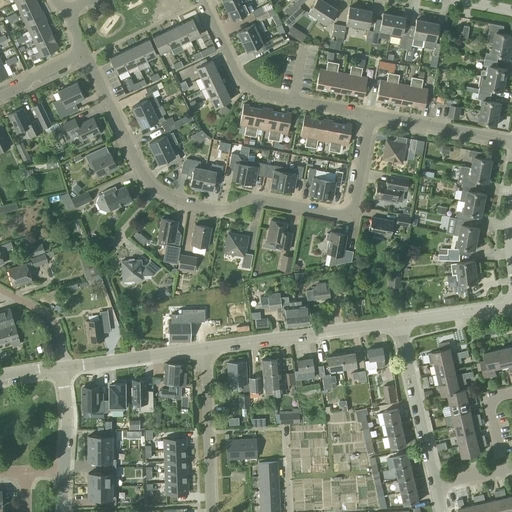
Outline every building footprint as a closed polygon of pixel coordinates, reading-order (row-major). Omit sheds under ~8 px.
[(36,0),(20,0),(15,2),(20,13),(38,5),(36,0)] [(224,0),(222,1),(227,11),(245,2),(243,0),(224,0)] [(294,11),(300,7),(303,4),(299,0),(296,0),(290,6),(294,11)] [(308,12),(318,18),(327,3),(321,0),(316,0),(312,7),(308,12)] [(245,2),(227,11),(232,21),(250,13),(245,2)] [(327,3),(318,18),(327,24),(330,20),(333,21),(336,18),(333,15),(336,10),(327,3)] [(20,13),(25,24),(44,16),(38,5),(20,13)] [(289,16),(291,14),(294,11),(290,6),(284,11),(289,16)] [(259,15),(263,13),(261,7),(252,11),(254,17),(259,15)] [(294,11),(291,14),(295,19),(304,11),(300,7),(294,11)] [(357,26),(360,9),(349,7),(346,24),(357,26)] [(371,11),(360,9),(357,26),(368,28),(371,11)] [(263,13),(259,15),(254,17),(257,23),(271,16),(268,11),(263,13)] [(390,33),(394,15),(383,13),(379,31),(390,33)] [(400,42),(401,35),(405,17),(394,15),(390,33),(389,40),(400,42)] [(44,16),(25,24),(31,35),(49,27),(44,16)] [(182,23),(190,39),(200,35),(192,19),(182,23)] [(415,27),(413,37),(412,45),(422,47),(427,22),(416,20),(415,27)] [(427,22),(422,47),(433,49),(432,55),(438,56),(440,44),(434,43),(438,24),(427,22)] [(182,23),(172,28),(180,44),(190,39),(182,23)] [(237,32),(242,42),(260,34),(255,23),(237,32)] [(488,36),(487,42),(494,43),(511,47),(511,44),(511,35),(504,34),(505,26),(497,25),(495,37),(488,36)] [(31,35),(36,46),(54,38),(53,36),(49,27),(31,35)] [(163,33),(170,49),(180,44),(172,28),(163,33)] [(365,42),(371,43),(373,31),(367,30),(365,42)] [(373,31),(371,43),(377,45),(379,32),(373,31)] [(264,32),(260,34),(242,42),(247,52),(261,45),(264,51),(284,41),(281,36),(269,42),(264,32)] [(170,49),(163,33),(153,38),(160,53),(170,49)] [(407,36),(401,35),(400,42),(399,49),(404,50),(407,36)] [(413,37),(407,36),(404,50),(410,51),(412,45),(413,37)] [(54,38),(36,46),(41,57),(59,49),(55,40),(54,38)] [(139,44),(146,60),(157,55),(149,39),(139,44)] [(486,53),(485,59),(499,62),(499,58),(502,56),(510,58),(511,47),(494,43),(493,49),(490,49),(489,54),(486,53)] [(129,49),(137,64),(146,60),(139,44),(129,49)] [(178,55),(186,52),(183,45),(175,49),(178,55)] [(129,49),(120,53),(127,69),(137,64),(129,49)] [(127,69),(120,53),(109,58),(117,74),(127,69)] [(482,70),(481,76),(505,80),(507,69),(500,68),(498,65),(499,62),(485,59),(483,66),(487,66),(486,70),(483,70),(482,70)] [(196,68),(201,78),(217,71),(212,60),(208,62),(200,66),(196,68)] [(328,90),(333,63),(327,62),(326,69),(319,68),(315,89),(320,90),(321,89),(328,90)] [(339,94),(343,73),(337,72),(338,64),(333,63),(328,90),(334,92),(334,93),(339,94)] [(350,74),(343,73),(339,94),(344,95),(345,93),(351,95),(357,67),(351,66),(350,74)] [(362,68),(358,67),(357,67),(351,95),(358,96),(358,98),(363,99),(367,77),(361,76),(362,68)] [(201,78),(206,88),(221,81),(217,71),(201,78)] [(381,100),(388,102),(393,74),(388,73),(386,81),(380,80),(376,101),(381,102),(381,100)] [(400,106),(404,84),(397,83),(399,75),(393,74),(388,102),(395,103),(395,105),(400,106)] [(479,89),(478,93),(492,95),(493,92),(496,90),(503,91),(505,80),(481,76),(478,87),(479,87),(479,89)] [(410,86),(404,84),(400,106),(405,107),(405,105),(412,106),(417,79),(412,78),(410,86)] [(423,80),(422,80),(417,79),(412,106),(419,108),(419,109),(424,110),(428,89),(421,88),(423,80)] [(221,81),(206,88),(210,98),(226,91),(221,81)] [(53,102),(60,118),(74,112),(70,105),(84,98),(76,83),(58,92),(61,99),(53,102)] [(132,107),(137,117),(160,106),(156,97),(154,98),(152,92),(159,89),(156,84),(146,89),(148,94),(145,96),(147,100),(132,107)] [(226,91),(210,98),(215,107),(231,100),(226,91)] [(478,93),(477,100),(481,100),(480,105),(482,106),(481,111),(499,114),(501,103),(494,102),(492,99),(492,95),(478,93)] [(33,107),(43,128),(51,125),(40,103),(33,107)] [(249,136),(255,108),(248,106),(248,105),(243,104),(239,126),(245,127),(244,135),(249,136)] [(162,105),(160,106),(137,117),(141,127),(157,120),(159,123),(161,122),(163,127),(174,122),(172,117),(171,117),(165,120),(163,115),(166,114),(162,105)] [(8,115),(17,133),(24,129),(27,130),(30,137),(41,132),(36,120),(30,124),(22,108),(8,115)] [(262,109),(255,108),(249,136),(255,137),(256,129),(263,131),(267,109),(262,108),(262,109)] [(273,141),(279,112),(272,111),(272,110),(267,109),(263,131),(269,132),(268,140),(273,141)] [(478,116),(477,121),(479,122),(497,125),(499,114),(481,111),(480,117),(478,116)] [(286,114),(279,112),(273,141),(279,142),(280,134),(287,135),(291,113),(286,112),(286,114)] [(194,119),(191,114),(186,116),(188,122),(194,119)] [(310,148),(316,119),(309,118),(309,117),(304,116),(300,138),(306,139),(305,147),(310,148)] [(63,124),(69,136),(76,133),(78,134),(82,140),(100,132),(93,118),(78,125),(75,119),(63,124)] [(312,148),(316,149),(317,141),(324,142),(328,120),(323,119),(322,121),(316,119),(310,148),(312,148)] [(334,152),(339,124),(333,123),(333,121),(328,120),(324,142),(330,143),(329,151),(334,152)] [(57,122),(51,125),(43,128),(43,129),(47,136),(55,132),(53,129),(59,127),(57,122)] [(177,127),(174,122),(163,127),(166,133),(164,134),(165,136),(149,143),(154,153),(169,146),(173,144),(177,142),(173,133),(171,134),(170,131),(177,127)] [(346,125),(339,124),(334,152),(340,153),(341,145),(347,147),(352,125),(347,124),(346,125)] [(0,151),(9,147),(3,133),(0,133),(0,151)] [(202,133),(197,138),(201,142),(206,137),(202,133)] [(402,163),(406,138),(396,136),(395,142),(386,140),(385,146),(381,149),(383,153),(382,160),(402,163)] [(414,154),(421,155),(424,141),(417,140),(414,154)] [(17,145),(24,162),(30,160),(22,143),(17,145)] [(173,144),(169,146),(154,153),(158,163),(167,159),(170,164),(181,159),(178,154),(173,144)] [(449,154),(451,146),(440,144),(438,151),(442,151),(442,153),(449,154)] [(85,156),(91,168),(95,169),(98,176),(116,168),(110,153),(104,155),(101,154),(100,154),(98,150),(85,156)] [(482,152),(470,150),(469,156),(468,156),(472,157),(471,162),(473,162),(472,168),(490,171),(492,160),(481,158),(482,152)] [(231,154),(229,166),(235,167),(232,180),(243,182),(246,165),(247,161),(237,159),(238,155),(231,154)] [(183,163),(181,173),(187,174),(192,175),(191,180),(190,185),(191,186),(192,189),(200,190),(201,188),(205,169),(199,168),(200,161),(187,159),(183,163)] [(246,165),(243,182),(253,184),(255,175),(264,176),(266,164),(258,163),(247,161),(246,165)] [(201,188),(200,190),(209,192),(211,190),(212,190),(213,184),(214,179),(220,181),(223,166),(212,164),(210,170),(205,169),(201,188)] [(266,164),(264,176),(273,178),(271,188),(282,190),(286,168),(266,164)] [(286,168),(282,190),(292,192),(295,178),(301,180),(303,167),(297,166),(296,170),(286,168)] [(457,182),(463,184),(476,186),(477,180),(488,182),(490,171),(472,168),(461,166),(457,182)] [(310,195),(321,197),(324,179),(325,172),(316,170),(309,168),(307,181),(313,182),(310,195)] [(24,171),(25,178),(32,177),(31,170),(24,171)] [(335,181),(324,179),(321,197),(331,199),(334,186),(341,187),(344,173),(336,171),(335,181)] [(374,198),(395,202),(398,189),(406,191),(408,179),(393,177),(391,185),(377,182),(374,198)] [(463,184),(460,200),(466,202),(484,205),(486,194),(474,192),(476,186),(463,184)] [(125,205),(126,205),(129,204),(130,202),(129,201),(131,200),(125,186),(112,193),(110,188),(102,192),(103,194),(99,196),(97,203),(100,210),(107,211),(124,203),(125,205)] [(71,199),(75,207),(91,200),(87,191),(71,199)] [(457,217),(471,220),(472,214),(481,216),(484,205),(466,202),(465,208),(463,207),(462,212),(458,211),(457,217)] [(436,213),(444,215),(446,208),(437,207),(436,213)] [(410,217),(397,214),(395,224),(407,226),(408,227),(409,224),(410,219),(410,218),(410,217)] [(370,234),(389,237),(392,221),(371,217),(370,226),(371,227),(370,234)] [(459,235),(477,239),(479,228),(469,226),(471,220),(457,217),(454,229),(460,230),(459,235)] [(157,244),(166,245),(163,260),(176,262),(179,248),(181,235),(175,234),(177,222),(161,219),(158,239),(157,244)] [(267,240),(282,243),(281,249),(289,250),(292,233),(285,232),(287,223),(271,220),(267,240)] [(191,245),(207,248),(211,228),(195,225),(191,245)] [(335,265),(351,261),(353,252),(343,250),(346,235),(331,232),(330,234),(327,233),(325,240),(329,241),(326,253),(336,255),(335,265)] [(224,253),(243,256),(241,267),(250,269),(252,254),(245,253),(248,237),(228,233),(224,253)] [(477,239),(459,235),(458,242),(456,241),(455,246),(475,250),(477,239)] [(0,245),(0,263),(3,263),(1,257),(5,256),(3,251),(12,248),(10,242),(0,245)] [(399,243),(398,244),(397,245),(397,246),(397,247),(397,248),(398,249),(398,250),(399,251),(400,251),(401,251),(402,251),(403,250),(404,250),(405,249),(405,248),(405,247),(405,245),(404,244),(404,243),(403,243),(401,243),(400,243),(399,243)] [(27,248),(30,257),(45,252),(42,244),(27,248)] [(44,254),(30,259),(34,268),(47,263),(46,259),(54,256),(52,251),(44,254)] [(92,255),(80,258),(86,279),(97,276),(100,275),(92,255)] [(177,269),(193,272),(195,258),(179,255),(177,269)] [(281,270),(290,271),(292,258),(284,256),(281,270)] [(121,261),(122,281),(142,280),(142,276),(153,275),(159,268),(150,260),(146,265),(141,265),(141,260),(121,261)] [(458,269),(458,274),(476,272),(475,261),(451,264),(451,269),(458,269)] [(29,275),(35,274),(31,262),(7,270),(13,287),(31,281),(29,275)] [(476,272),(458,274),(447,276),(448,287),(453,286),(454,292),(468,290),(467,284),(478,283),(476,272)] [(97,276),(86,279),(88,286),(99,283),(97,276)] [(390,287),(398,287),(399,276),(390,276),(390,287)] [(312,290),(306,291),(308,300),(314,300),(330,298),(329,288),(312,290)] [(267,297),(260,298),(260,299),(261,308),(269,308),(269,309),(276,308),(281,308),(281,307),(283,307),(283,312),(284,327),(297,325),(295,301),(289,302),(289,297),(280,298),(280,297),(280,293),(267,295),(267,297)] [(343,298),(335,299),(340,323),(348,321),(343,298)] [(301,301),(295,301),(297,325),(310,324),(308,310),(307,305),(301,305),(301,301)] [(0,328),(14,324),(9,308),(0,310),(0,328)] [(170,322),(168,322),(169,341),(189,341),(188,322),(203,322),(203,309),(181,310),(181,314),(170,314),(170,322)] [(85,321),(88,342),(103,340),(101,324),(109,323),(107,311),(99,312),(100,319),(85,321)] [(267,327),(267,318),(260,319),(254,319),(255,328),(267,327)] [(15,331),(14,324),(0,328),(0,343),(10,341),(11,345),(13,347),(17,346),(19,343),(15,331)] [(511,346),(497,350),(501,367),(509,365),(510,372),(511,371),(511,346)] [(435,363),(460,357),(469,355),(468,350),(451,354),(450,348),(432,352),(432,353),(427,354),(430,365),(435,363)] [(376,368),(384,366),(384,364),(382,349),(367,351),(368,361),(375,360),(376,368)] [(501,367),(497,350),(484,353),(485,361),(480,362),(481,370),(483,378),(489,376),(496,374),(495,368),(501,367)] [(340,355),(342,369),(355,367),(354,353),(340,355)] [(342,369),(340,355),(327,357),(329,371),(342,369)] [(461,362),(460,357),(435,363),(437,374),(455,370),(453,364),(461,362)] [(272,388),(269,359),(260,360),(263,389),(264,388),(265,394),(272,394),(271,388),(272,388)] [(271,388),(272,394),(272,396),(278,395),(281,395),(278,359),(269,359),(272,388),(271,388)] [(314,377),(311,359),(296,361),(298,371),(294,371),(294,373),(295,380),(314,377)] [(226,363),(227,385),(246,384),(245,362),(226,363)] [(163,383),(180,385),(180,387),(184,387),(185,373),(181,373),(182,365),(164,363),(163,383)] [(439,384),(465,378),(472,377),(471,372),(456,375),(455,370),(437,374),(439,384)] [(352,373),(353,380),(358,379),(358,382),(366,381),(365,371),(352,373)] [(295,380),(294,373),(286,374),(288,385),(296,384),(295,380)] [(322,378),(324,389),(327,389),(331,388),(332,388),(331,383),(336,382),(335,376),(322,378)] [(249,392),(258,391),(260,391),(259,377),(248,378),(249,392)] [(466,383),(465,378),(439,384),(442,395),(448,394),(459,391),(459,390),(458,385),(466,383)] [(146,379),(133,380),(133,387),(131,387),(131,395),(134,395),(134,404),(143,404),(144,418),(153,418),(152,391),(146,391),(146,379)] [(299,398),(303,398),(303,400),(313,398),(312,393),(320,392),(319,383),(302,387),(301,381),(296,382),(299,398)] [(109,400),(104,400),(104,411),(110,411),(110,410),(124,410),(124,383),(115,383),(115,385),(109,385),(109,400)] [(393,385),(383,387),(386,402),(396,401),(393,385)] [(98,387),(89,387),(89,388),(83,388),(83,409),(91,409),(91,416),(103,416),(103,418),(104,418),(104,411),(104,400),(104,393),(103,393),(103,394),(98,394),(98,388),(98,387)] [(160,397),(176,398),(176,390),(160,389),(160,397)] [(450,404),(476,398),(474,393),(467,395),(465,389),(459,390),(459,391),(448,394),(450,404)] [(238,396),(238,408),(249,407),(249,395),(238,396)] [(477,403),(476,398),(450,404),(452,415),(470,410),(469,405),(477,403)] [(356,410),(359,422),(361,422),(363,429),(368,428),(365,414),(368,414),(366,408),(356,410)] [(382,412),(385,424),(400,421),(397,408),(382,412)] [(279,414),(279,424),(299,423),(299,413),(300,413),(300,409),(292,409),(292,413),(279,414)] [(455,425),(480,419),(479,414),(471,416),(470,410),(452,415),(455,425)] [(457,436),(475,432),(474,426),(482,424),(480,419),(455,425),(457,436)] [(129,421),(129,429),(139,429),(139,421),(129,421)] [(385,424),(388,438),(403,434),(400,421),(385,424)] [(368,428),(363,429),(365,441),(371,440),(368,428)] [(88,436),(88,449),(89,449),(112,449),(116,449),(116,435),(116,430),(104,430),(104,435),(104,436),(89,436),(88,436)] [(457,436),(460,446),(485,440),(484,435),(477,437),(476,437),(475,432),(457,436)] [(403,434),(388,438),(390,448),(405,445),(403,434)] [(345,439),(346,447),(340,448),(341,458),(350,456),(348,447),(354,446),(353,438),(345,439)] [(185,439),(164,440),(164,451),(185,450),(185,439)] [(241,440),(242,458),(255,457),(255,439),(241,440)] [(242,458),(241,440),(226,440),(226,459),(242,458)] [(374,452),(371,440),(365,441),(368,453),(374,452)] [(485,440),(460,446),(462,457),(480,453),(478,447),(486,445),(485,440)] [(88,449),(88,461),(104,461),(104,468),(115,468),(115,466),(115,460),(116,449),(112,449),(89,449),(88,449)] [(185,450),(164,451),(165,462),(186,461),(185,450)] [(392,456),(395,468),(410,465),(407,453),(392,456)] [(378,472),(375,457),(369,458),(373,473),(378,472)] [(186,461),(165,462),(165,472),(186,472),(186,461)] [(258,463),(258,477),(277,476),(276,462),(258,463)] [(395,468),(398,481),(413,478),(410,465),(395,468)] [(88,474),(88,486),(89,486),(112,486),(115,486),(115,473),(115,468),(104,468),(104,473),(104,474),(89,474),(88,474)] [(186,472),(165,472),(166,483),(187,482),(186,472)] [(381,484),(378,472),(373,473),(375,485),(381,484)] [(277,491),(277,476),(258,477),(259,492),(277,491)] [(413,478),(398,481),(400,493),(415,489),(413,478)] [(187,482),(166,483),(166,495),(187,494),(187,482)] [(378,497),(384,496),(381,484),(375,485),(378,497)] [(88,486),(88,499),(104,499),(104,505),(115,505),(115,504),(115,498),(115,486),(112,486),(89,486),(88,486)] [(415,489),(400,493),(403,504),(418,501),(415,489)] [(511,511),(511,498),(511,496),(506,497),(504,490),(499,491),(504,511),(511,511)] [(277,491),(259,492),(260,506),(278,505),(277,491)] [(504,511),(499,491),(493,492),(495,500),(490,501),(493,511),(504,511)] [(493,511),(490,501),(485,502),(483,495),(478,496),(481,511),(493,511)] [(378,497),(381,509),(387,508),(384,496),(378,497)] [(475,504),(469,506),(470,511),(481,511),(478,496),(473,497),(475,504)] [(470,511),(469,506),(464,507),(464,506),(462,499),(457,501),(459,508),(458,508),(459,511),(470,511)]
